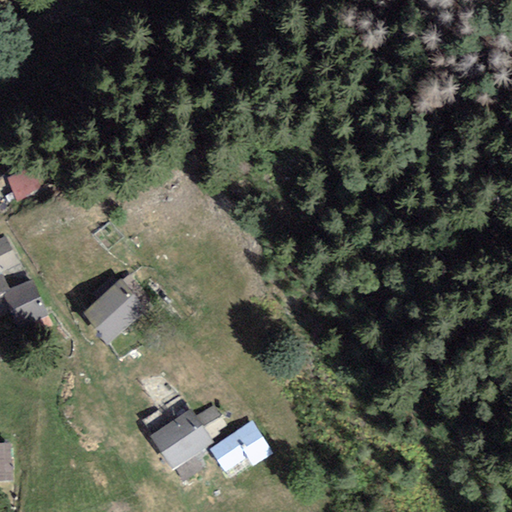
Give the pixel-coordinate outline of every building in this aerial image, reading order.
[(6,239),(0,241),(0,269),(16,262),(6,239)] [(155,279),(127,257),(88,305),(116,327),(155,279)] [(3,274),(0,275),(0,311),(9,308),(17,327),(46,316),(32,278),(8,287),(3,274)] [(191,407),(148,431),(168,465),(229,430),(214,404),(196,415),(191,407)] [(254,422),(209,448),(222,472),(246,458),(250,465),(271,453),(254,422)] [(10,440),(0,440),(0,492),(16,490),(10,440)]
